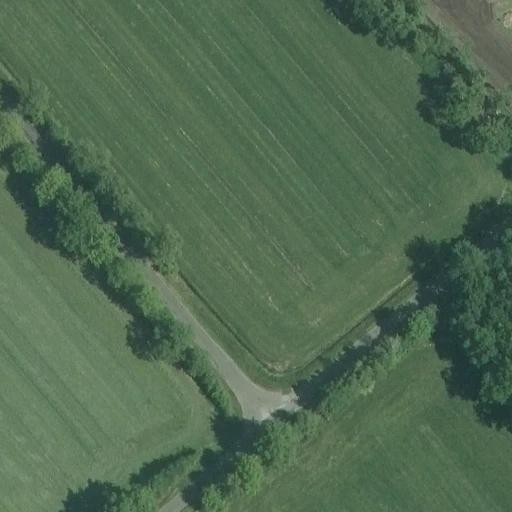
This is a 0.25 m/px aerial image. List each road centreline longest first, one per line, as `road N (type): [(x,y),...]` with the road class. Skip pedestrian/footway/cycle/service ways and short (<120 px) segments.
road 1 (unclassified): [(274,419),(0,91)]
road 2 (unclassified): [(274,419),(511,231)]
road 3 (unclassified): [(172,511),(274,419)]
